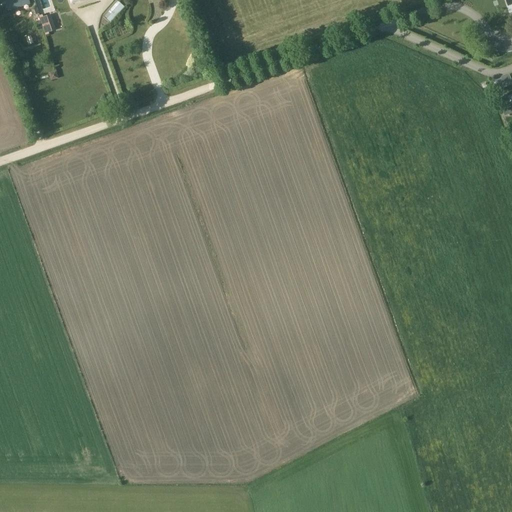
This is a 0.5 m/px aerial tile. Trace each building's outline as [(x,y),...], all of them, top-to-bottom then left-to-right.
[(9,15),(8,11),(27,5),(31,4),(29,0),(7,0),(1,2),(3,7),(0,8),(0,9),(2,17),(9,15)] [(118,2),(104,17),(111,23),(124,8),(118,2)] [(40,18),(45,34),(56,30),(51,15),(40,18)] [(50,81),(58,79),(56,71),(48,73),(50,81)] [(502,78),(495,81),(498,88),(505,85),(502,78)]
